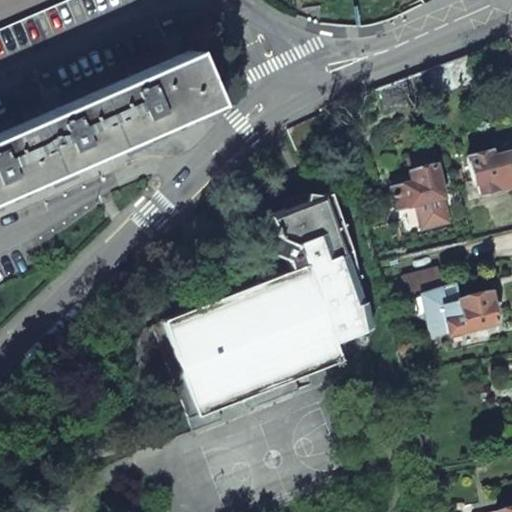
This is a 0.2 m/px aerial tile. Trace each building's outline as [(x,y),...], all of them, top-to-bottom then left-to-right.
[(73,0),(0,32),(0,55),(128,0),(73,0)] [(187,51),(0,132),(0,197),(50,175),(54,182),(72,175),(68,167),(123,143),(127,151),(145,142),(142,136),(211,105),(187,51)] [(465,56),(372,91),(381,117),(475,81),(465,56)] [(331,112),(287,132),(300,161),(341,142),(331,112)] [(479,195),(511,186),(511,151),(488,158),(486,151),(466,157),(472,183),(476,183),(479,195)] [(407,172),(406,172),(409,183),(389,188),(394,209),(413,204),(420,229),(445,222),(437,190),(431,166),(430,166),(427,154),(404,160),(407,172)] [(443,188),(438,168),(432,169),(437,190),(443,188)] [(158,322),(149,325),(154,339),(190,431),(215,421),(211,411),(242,399),(247,410),(295,391),(292,380),(338,361),(332,344),(369,329),(349,250),(326,192),(265,215),(269,227),(266,234),(255,238),(259,251),(282,261),(286,270),(157,320),(158,322)] [(420,296),(440,290),(440,288),(435,268),(401,277),(410,299),(420,296)] [(139,273),(128,278),(131,284),(141,280),(139,273)] [(440,290),(444,306),(456,303),(455,300),(456,300),(452,285),(440,288),(440,290)] [(447,334),(493,322),(485,293),(456,300),(455,300),(456,303),(444,306),(440,290),(420,296),(424,312),(428,330),(436,335),(447,332),(447,334)] [(410,299),(414,314),(424,312),(420,296),(410,299)]
